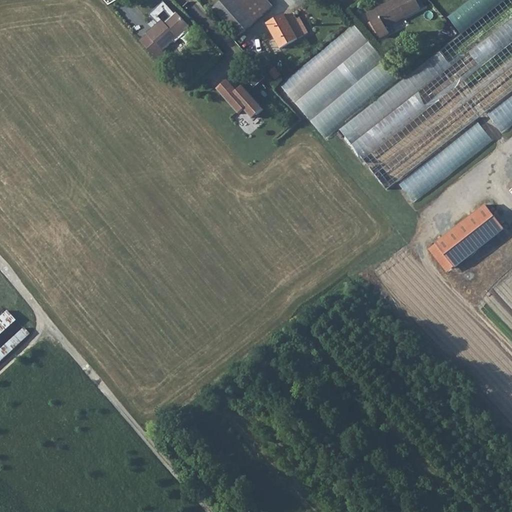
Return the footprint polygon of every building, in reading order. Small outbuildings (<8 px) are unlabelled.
[(226,0),(216,9),(239,37),(275,7),(268,0),(226,0)] [(414,13),(403,0),(397,0),(381,9),(381,11),(372,16),(384,37),(392,33),(390,28),(414,13)] [(403,0),(414,13),(422,9),(416,0),(403,0)] [(460,37),(444,50),(493,108),(511,93),(511,0),(471,0),(447,19),(460,37)] [(148,34),(141,40),(159,60),(166,53),(164,50),(175,40),(177,43),(191,30),(189,27),(191,26),(177,12),(176,13),(165,1),(151,14),(159,23),(148,33),(148,34)] [(285,16),(269,26),(283,49),(299,39),(285,16)] [(282,84),(326,138),(400,78),(356,24),(282,84)] [(444,50),(340,131),(385,193),(493,108),(444,50)] [(258,67),(247,77),(253,84),(264,74),(258,67)] [(219,89),(228,100),(239,90),(230,79),(219,89)] [(245,86),(228,100),(240,113),(246,109),(254,118),(265,109),(245,86)] [(503,132),(511,125),(511,99),(490,115),(503,132)] [(484,126),(401,183),(413,199),(495,142),(484,126)] [(507,229),(488,205),(439,243),(458,267),(507,229)] [(439,243),(432,248),(451,272),(458,267),(439,243)] [(0,337),(18,320),(9,310),(0,318),(0,337)] [(0,351),(0,363),(31,334),(24,328),(0,351)]
